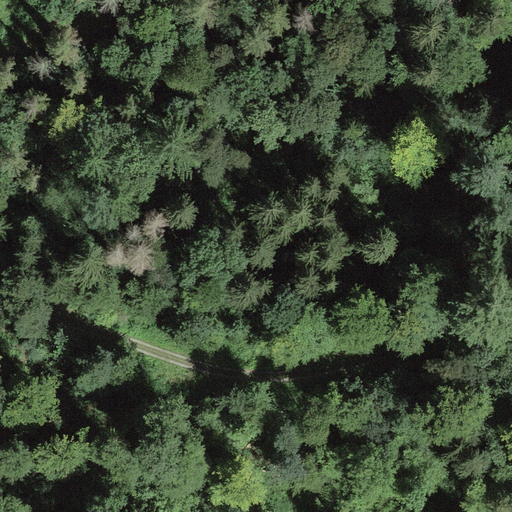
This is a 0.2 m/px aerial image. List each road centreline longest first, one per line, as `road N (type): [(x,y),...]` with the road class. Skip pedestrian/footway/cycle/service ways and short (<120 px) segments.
road 1 (track): [(0,295),(220,372),(329,369),(511,319)]
road 2 (track): [(0,49),(145,0)]
